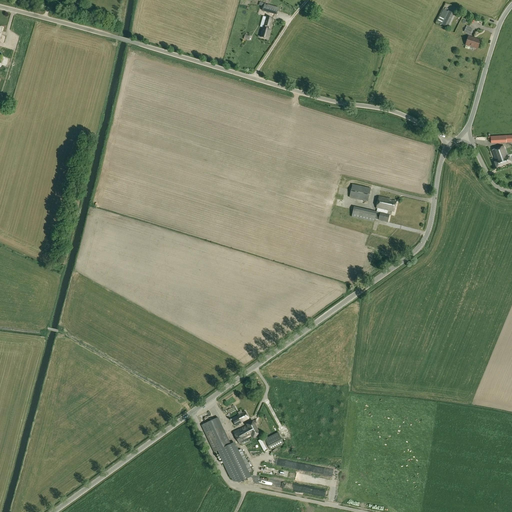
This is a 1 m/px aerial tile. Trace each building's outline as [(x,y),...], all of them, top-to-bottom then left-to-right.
[(276,15),(279,8),(264,4),(262,11),(276,15)] [(448,11),(448,12),(443,9),(437,22),(441,24),(441,25),(448,28),(455,15),(448,11)] [(266,17),(263,29),(260,37),(268,39),(270,31),(268,30),(269,27),(271,27),(273,19),(266,17)] [(480,40),(468,37),(466,45),(477,49),(480,40)] [(511,135),(506,136),(491,137),(491,144),(511,142),(511,135)] [(503,147),(492,151),(496,162),(494,162),(496,169),(511,164),(509,157),(507,158),(503,147)] [(368,202),(371,188),(352,184),(349,198),(368,202)] [(379,196),(376,209),(377,209),(377,212),(387,215),(388,211),(394,212),(397,201),(391,200),(391,199),(379,196)] [(375,219),(377,212),(354,207),(352,216),(374,222),(375,220),(375,219)] [(389,215),(387,215),(377,212),(375,219),(387,222),(389,215)] [(231,419),(235,426),(249,419),(245,412),(231,419)] [(228,446),(227,446),(215,419),(201,426),(214,453),(218,451),(228,446)] [(247,427),(234,434),(239,444),(252,438),(253,438),(259,435),(253,421),(246,425),(247,427)] [(284,431),(284,433),(282,434),(285,446),(291,444),(288,430),(284,431)] [(283,443),(278,433),(269,437),(274,448),(283,443)] [(227,446),(228,446),(218,451),(233,482),(239,484),(250,478),(248,472),(251,470),(242,450),(241,450),(241,449),(236,452),(232,444),(227,446)]
